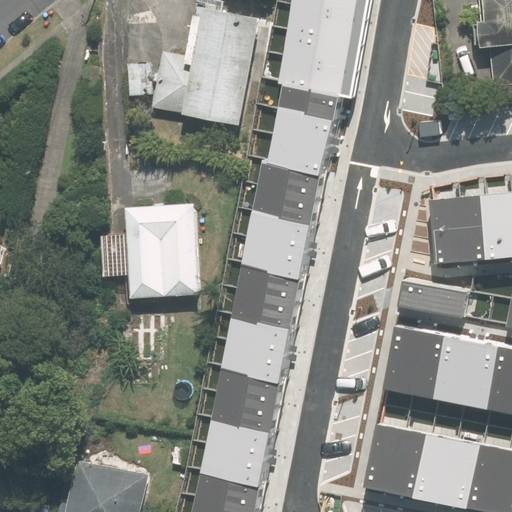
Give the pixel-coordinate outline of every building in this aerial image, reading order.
[(267,10),(201,0),(200,0),(192,52),(165,48),(156,106),(249,120),(267,10)] [(301,0),(193,511),(269,511),(377,0),(301,0)] [(497,84),(511,83),(511,0),(484,0),(485,16),(477,16),(478,43),(496,42),(497,84)] [(444,61),(410,65),(415,104),(448,100),(444,61)] [(511,185),(434,193),(442,270),(511,262),(511,185)] [(201,200),(133,201),(135,293),(203,291),(201,200)] [(0,301),(11,238),(0,236),(0,301)] [(399,313),(475,328),(484,286),(408,270),(399,313)] [(468,511),(511,511),(511,343),(399,320),(385,391),(511,417),(511,447),(381,421),(366,491),(468,511)] [(143,511),(151,472),(81,459),(71,511),(143,511)]
